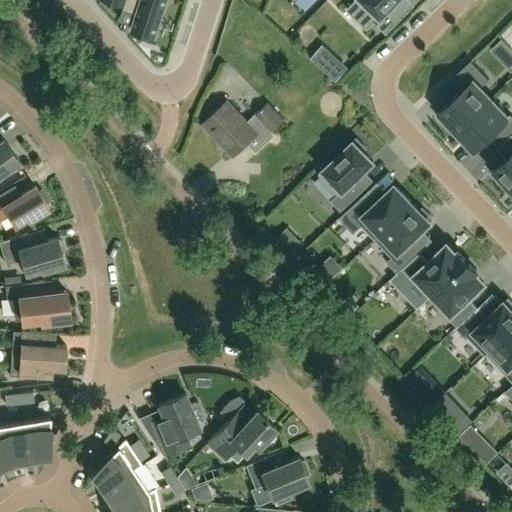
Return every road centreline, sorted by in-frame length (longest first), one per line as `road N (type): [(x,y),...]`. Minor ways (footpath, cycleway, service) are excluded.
road 1 (residential): [(491,511),(0,3)]
road 2 (residential): [(341,511),(339,458),(285,386),(203,359),(160,364),(100,402)]
road 3 (residential): [(100,402),(101,288),(91,227),(67,172),(0,93)]
road 4 (residential): [(465,0),(391,66),(386,99),(397,121),(511,242)]
road 5 (residential): [(214,0),(190,73),(161,89),(70,0)]
